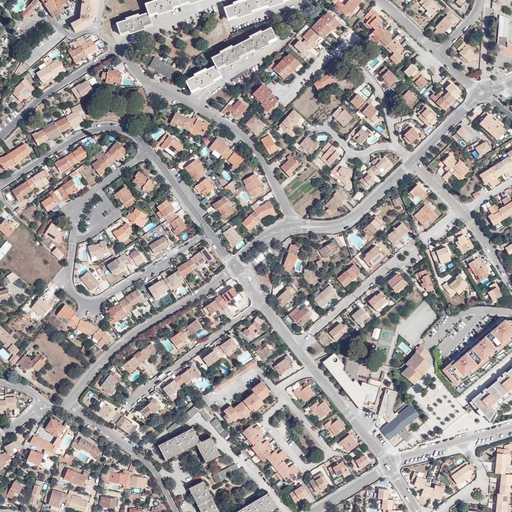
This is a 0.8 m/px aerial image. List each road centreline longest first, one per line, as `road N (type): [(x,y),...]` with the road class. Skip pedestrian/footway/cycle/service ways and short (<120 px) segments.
road 1 (residential): [(208,231),(98,301),(73,293),(68,276),(82,200),(146,151)]
road 2 (residential): [(291,511),(198,418),(150,445),(162,462),(177,461),(179,473)]
road 3 (tertiary): [(234,265),(132,334),(67,401)]
road 4 (residential): [(290,95),(326,56),(353,52),(376,85),(400,148)]
road 5 (residential): [(262,301),(125,407)]
road 6 (residential): [(295,226),(245,135),(189,104)]
road 7 (residential): [(146,151),(128,133),(95,130),(4,183)]
road 8 (residential): [(287,399),(325,458),(300,465),(265,422),(268,414)]
road 9 (residential): [(189,104),(286,36),(298,0)]
road 10 (residential): [(294,344),(412,244)]
road 11 (residential): [(0,136),(115,47)]
road 12 (tertiary): [(295,226),(344,222),(412,161)]
road 13 (unclassified): [(313,367),(390,464)]
